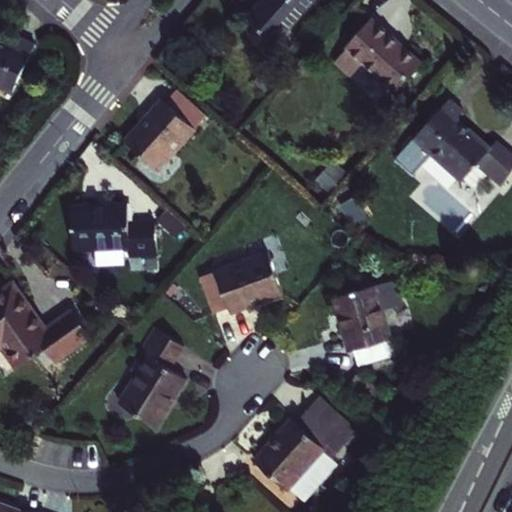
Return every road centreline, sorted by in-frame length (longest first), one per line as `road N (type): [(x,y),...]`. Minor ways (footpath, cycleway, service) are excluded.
road 1 (residential): [(0,462),(89,480),(178,460),(216,436),(264,368)]
road 2 (residential): [(124,53),(0,210)]
